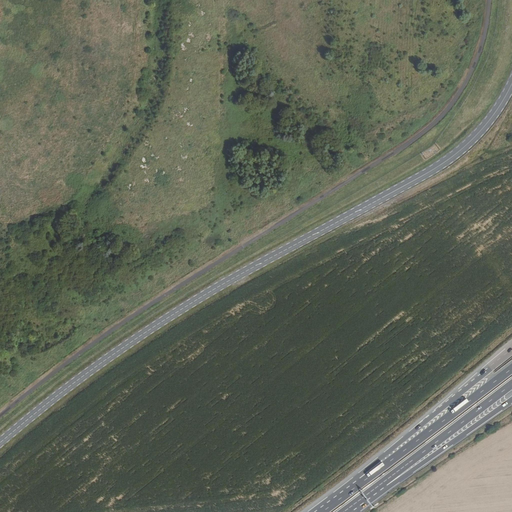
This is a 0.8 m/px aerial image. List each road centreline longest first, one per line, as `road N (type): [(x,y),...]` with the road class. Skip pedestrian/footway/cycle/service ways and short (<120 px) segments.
road 1 (secondary): [(511,82),(478,132),(446,160),(164,319),(0,443)]
road 2 (trunk): [(511,350),(361,480)]
road 3 (trunk): [(511,367),(361,480)]
road 4 (trunk): [(384,483),(511,384)]
road 5 (trunk): [(384,483),(511,399)]
